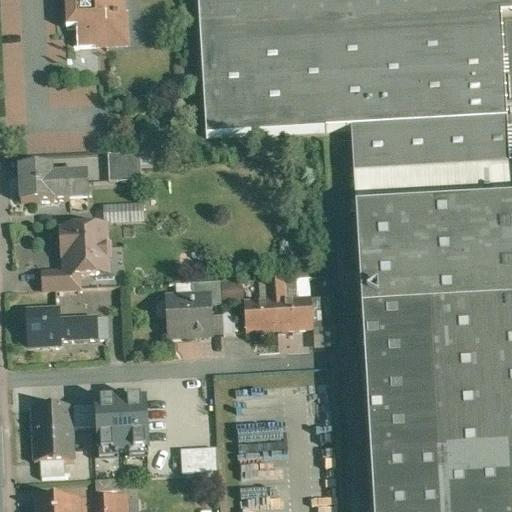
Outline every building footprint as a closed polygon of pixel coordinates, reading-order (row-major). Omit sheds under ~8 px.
[(22,34),(19,0),(1,0),(3,35),(22,34)] [(65,0),(67,31),(77,31),(78,51),(99,50),(98,49),(128,47),(126,18),(127,18),(126,0),(65,0)] [(504,77),(464,79),(461,19),(481,17),(479,0),(198,0),(207,140),(327,133),(352,132),(363,318),(431,314),(439,467),(511,462),(511,166),(509,167),(504,77)] [(141,155),(109,156),(110,184),(142,183),(141,155)] [(88,176),(54,178),(53,169),(20,170),(22,205),(55,204),(55,203),(89,201),(88,176)] [(143,209),(106,211),(106,224),(143,222),(143,209)] [(106,229),(83,230),(83,233),(62,234),(62,247),(65,246),(67,275),(67,279),(80,278),(97,277),(102,272),(101,265),(108,264),(108,263),(111,258),(111,248),(107,245),(106,229)] [(80,278),(67,279),(67,275),(44,276),(45,294),(81,292),(80,278)] [(284,283),(275,284),(276,303),(285,303),(284,283)] [(275,284),(268,284),(269,303),(276,303),(275,284)] [(221,285),(193,286),(194,298),(210,297),(210,309),(223,309),(221,285)] [(194,298),(174,299),(175,317),(169,318),(170,341),(212,339),(210,309),(210,297),(194,298)] [(330,300),(312,301),(314,332),(331,331),(330,300)] [(285,303),(276,303),(278,334),(314,332),(312,301),(285,303)] [(269,303),(245,305),(247,336),(278,334),(276,303),(269,303)] [(59,311),(27,313),(29,349),(61,347),(61,344),(97,342),(96,318),(96,317),(60,319),(59,311)] [(511,511),(511,462),(439,467),(431,314),(363,318),(374,511),(511,511)] [(235,315),(223,315),(224,338),(236,337),(235,315)] [(106,318),(96,318),(97,342),(107,342),(106,318)] [(145,402),(95,405),(98,457),(149,454),(145,402)] [(92,409),(71,410),(72,432),(93,431),(92,409)] [(71,410),(31,412),(34,466),(40,466),(64,464),(74,464),(72,432),(71,410)] [(216,452),(180,454),(182,478),(218,476),(216,452)] [(64,464),(40,466),(41,482),(65,481),(64,464)] [(116,482),(95,484),(96,495),(117,494),(116,482)] [(129,511),(129,500),(97,502),(97,511),(129,511)] [(81,511),(81,502),(38,505),(38,511),(81,511)]
